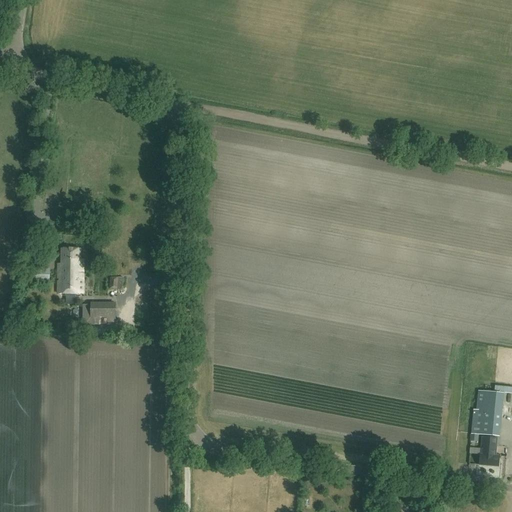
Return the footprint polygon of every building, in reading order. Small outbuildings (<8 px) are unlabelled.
[(79,249),(61,250),(61,264),(58,264),(58,293),(83,293),(83,260),(79,260),(79,249)] [(51,279),(51,267),(23,268),(23,280),(51,279)] [(123,290),(124,277),(118,277),(111,277),(110,288),(123,290)] [(101,323),(101,306),(92,306),(92,323),(101,323)] [(499,436),(502,400),(503,393),(511,393),(511,386),(495,386),(495,392),(478,391),(477,399),(474,433),(499,436)] [(497,438),(482,437),(479,465),(498,466),(499,456),(496,456),(497,438)]
